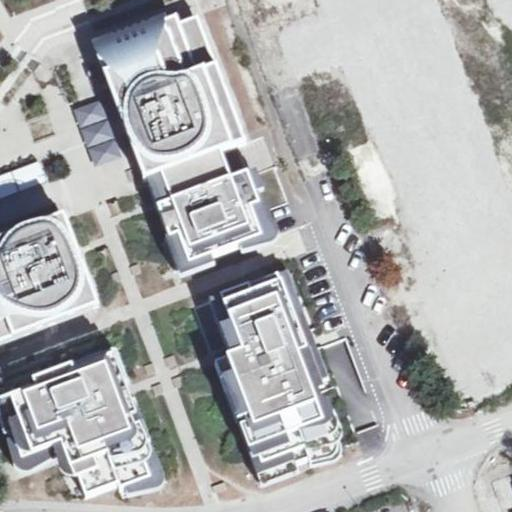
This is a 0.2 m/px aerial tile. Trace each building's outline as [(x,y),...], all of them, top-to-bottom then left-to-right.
[(511,0),(446,0),(476,94),(408,115),(445,235),(511,214),(511,0)] [(125,53),(101,62),(147,184),(161,179),(171,205),(157,211),(170,243),(178,240),(189,269),(263,241),(252,212),(260,209),(248,177),(230,183),(219,155),(244,145),(199,26),(151,44),(145,30),(120,39),(125,53)] [(63,221),(0,244),(0,346),(97,310),(63,221)] [(232,328),(221,333),(231,361),(215,367),(227,399),(239,394),(248,420),(244,422),(264,476),(294,465),(295,469),(329,456),(319,429),(324,427),(307,383),(316,380),(277,278),(221,299),(232,328)] [(19,423),(9,427),(23,464),(62,449),(70,473),(75,472),(86,501),(118,489),(120,494),(151,482),(107,365),(70,379),(68,373),(38,384),(41,391),(11,402),(19,423)]
